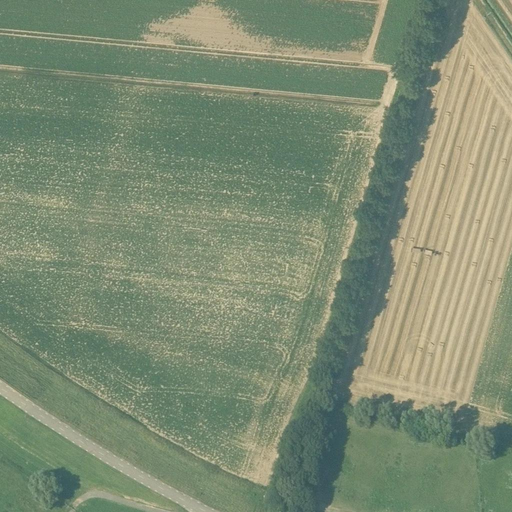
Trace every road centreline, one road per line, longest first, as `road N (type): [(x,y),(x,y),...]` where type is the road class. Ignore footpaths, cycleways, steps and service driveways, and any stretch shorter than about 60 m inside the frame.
road 1 (track): [(431,0),(285,511)]
road 2 (unclassified): [(206,511),(0,388)]
